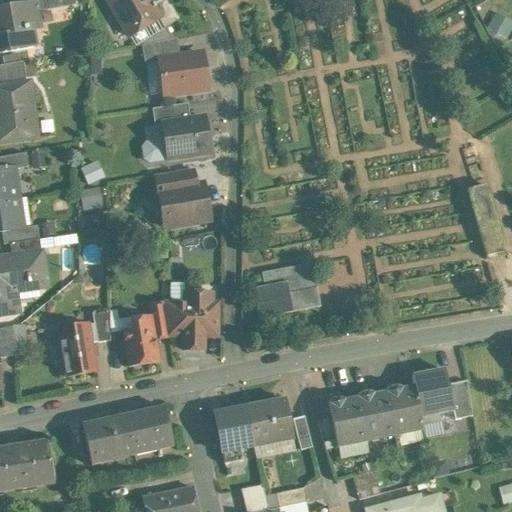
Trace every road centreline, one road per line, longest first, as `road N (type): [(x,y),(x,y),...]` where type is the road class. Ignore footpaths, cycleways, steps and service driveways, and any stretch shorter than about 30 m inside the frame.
road 1 (residential): [(229,375),(228,63),(220,30),(198,0)]
road 2 (residential): [(511,322),(229,375)]
road 3 (residential): [(179,386),(0,422)]
road 4 (residential): [(179,386),(209,511)]
